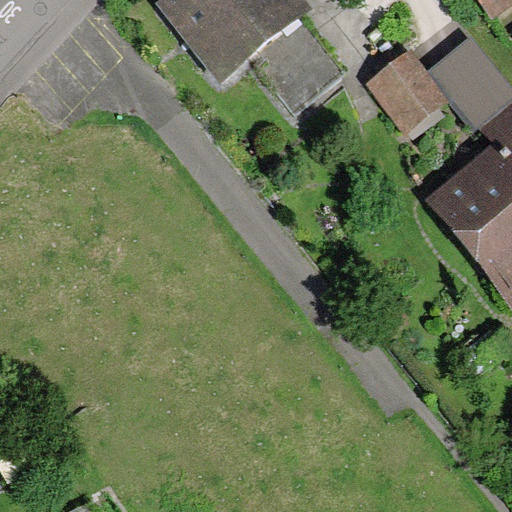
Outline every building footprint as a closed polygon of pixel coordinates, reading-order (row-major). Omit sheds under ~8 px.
[(340,75),(302,25),(312,17),(298,0),(169,0),(160,7),(221,87),(258,59),(296,108),(340,75)] [(511,0),(474,0),(492,25),(511,10),(511,0)] [(511,91),(473,42),(428,77),(449,104),(473,134),(511,104),(511,91)] [(412,56),(370,88),(407,137),(449,104),(428,77),(412,56)] [(511,142),(431,207),(511,306),(511,142)] [(0,437),(0,459),(9,455),(0,437)]
